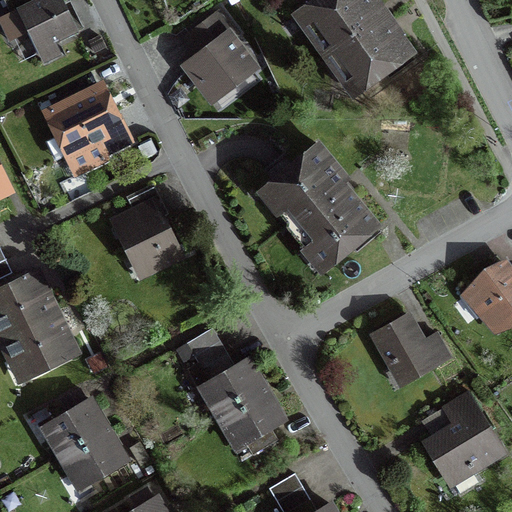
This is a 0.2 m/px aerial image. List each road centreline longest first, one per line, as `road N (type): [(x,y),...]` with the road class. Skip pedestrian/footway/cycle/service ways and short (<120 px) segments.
road 1 (residential): [(280,341),(106,0)]
road 2 (residential): [(280,341),(511,211)]
road 3 (residential): [(383,511),(280,341)]
road 4 (residential): [(511,130),(444,0)]
